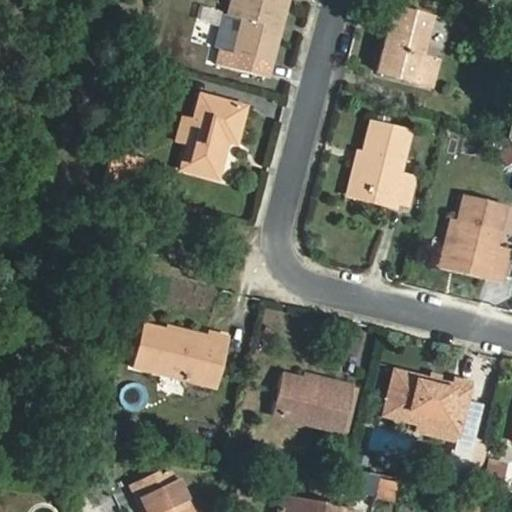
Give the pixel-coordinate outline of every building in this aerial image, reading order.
[(271,62),(279,31),(273,30),(276,18),(282,20),(287,0),(234,0),(230,16),(244,21),(236,53),(217,48),(212,63),(266,78),(271,62)] [(432,19),(395,9),(379,71),(430,85),(436,60),(423,56),(432,19)] [(273,30),(279,31),(282,20),(276,18),(273,30)] [(245,111),(198,100),(179,175),(216,184),(225,145),(236,146),(245,111)] [(186,147),(193,118),(181,115),(174,145),(186,147)] [(362,122),(354,152),(344,189),(379,198),(378,204),(395,207),(404,177),(391,174),(400,133),(362,122)] [(344,189),(354,152),(346,149),(334,198),(375,211),(378,204),(379,198),(344,189)] [(127,169),(131,155),(117,151),(108,186),(137,193),(142,173),(127,169)] [(145,159),(131,155),(127,169),(142,173),(145,159)] [(463,195),(451,233),(445,259),(484,269),(481,281),(494,284),(505,248),(494,245),(505,207),(463,195)] [(445,259),(451,233),(445,232),(435,268),(481,281),(484,269),(445,259)] [(207,344),(144,328),(134,369),(213,389),(226,339),(209,335),(207,344)] [(455,389),(396,375),(385,420),(461,439),(468,410),(473,387),(456,383),(455,389)] [(300,391),(298,399),(329,408),(331,399),(300,391)] [(329,408),(298,399),(274,393),(264,430),(334,448),(346,403),(331,399),(329,408)] [(483,414),(468,410),(461,439),(460,442),(463,443),(460,454),(454,453),(448,477),(467,482),(483,414)] [(102,438),(127,440),(128,423),(103,422),(102,438)] [(419,429),(418,436),(459,446),(460,442),(461,439),(419,429)] [(486,458),(477,485),(496,491),(504,464),(486,458)] [(179,487),(175,478),(163,483),(168,492),(179,487)] [(152,511),(196,511),(184,485),(179,487),(168,492),(163,483),(161,479),(139,489),(145,503),(148,502),(152,511)] [(390,504),(395,485),(377,480),(372,499),(390,504)]
